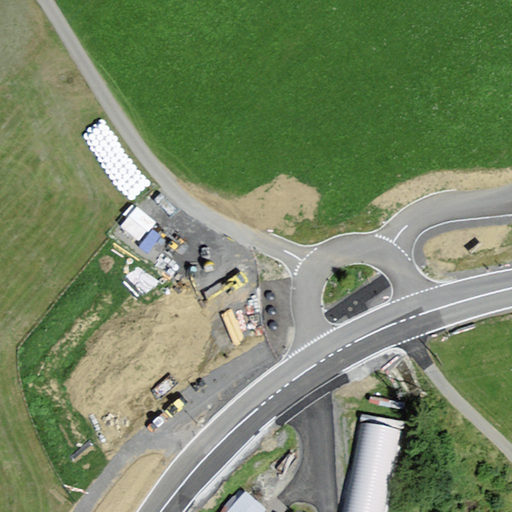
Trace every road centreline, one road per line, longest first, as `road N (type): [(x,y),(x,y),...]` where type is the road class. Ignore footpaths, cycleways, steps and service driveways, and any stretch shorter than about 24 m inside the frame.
road 1 (unclassified): [(45,0),(119,119),(183,198),(316,267)]
road 2 (tertiary): [(160,511),(235,427),(323,359)]
road 3 (unclassified): [(402,320),(440,382),(511,454)]
road 4 (residential): [(383,252),(410,222),(511,192)]
